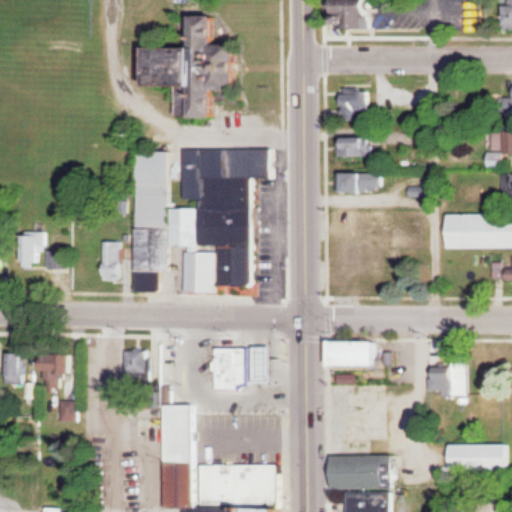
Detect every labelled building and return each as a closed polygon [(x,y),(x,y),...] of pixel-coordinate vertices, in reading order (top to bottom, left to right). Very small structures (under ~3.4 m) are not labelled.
[(339,0),(339,29),(380,29),(380,0),(339,0)] [(164,48),(164,87),(187,87),(187,117),(229,117),(229,87),(248,87),(247,47),(229,47),(228,16),(206,16),(206,48),(164,48)] [(374,110),(374,88),(348,88),(348,117),(362,117),(362,110),(374,110)] [(511,130),(499,131),(499,153),(511,153),(511,130)] [(347,138),(347,157),(377,157),(377,138),(347,138)] [(143,150),(141,291),(177,291),(177,246),(192,246),(191,292),(224,292),(224,286),(258,286),(259,177),(277,177),(278,149),(188,148),(187,199),(205,200),(204,208),(177,207),(177,151),(143,150)] [(350,173),(350,192),(389,192),(389,173),(350,173)] [(392,258),(393,210),(367,210),(367,258),(392,258)] [(511,247),(511,214),(451,214),(451,248),(511,247)] [(26,266),(51,266),(51,232),(26,232),(26,266)] [(108,240),(108,280),(128,280),(128,240),(108,240)] [(0,275),(4,275),(4,266),(12,266),(12,246),(0,246),(0,275)] [(54,268),(74,268),(74,253),(54,253),(54,268)] [(511,262),(497,262),(497,280),(511,280),(511,262)] [(390,341),(343,341),(343,365),(390,366),(390,341)] [(262,381),(281,381),(281,345),(262,345),(262,381)] [(257,383),(257,346),(222,346),(221,359),(219,359),(219,370),(221,370),(221,388),(251,389),(257,383)] [(130,350),(130,381),(156,381),(156,350),(130,350)] [(12,383),(32,383),(32,352),(12,352),(12,383)] [(51,388),(76,388),(77,354),(52,353),(51,388)] [(472,394),(472,355),(457,355),(457,367),(433,367),(434,395),(472,394)] [(67,421),(84,421),(84,399),(67,399),(67,421)] [(287,463),(202,463),(203,405),(172,405),(172,508),(192,508),(191,511),(231,511),(231,502),(287,502),(287,463)] [(511,468),(511,443),(453,443),(453,469),(511,468)] [(341,489),(403,489),(403,455),(341,455),(341,489)] [(353,511),(398,511),(398,490),(353,491),(353,511)]
